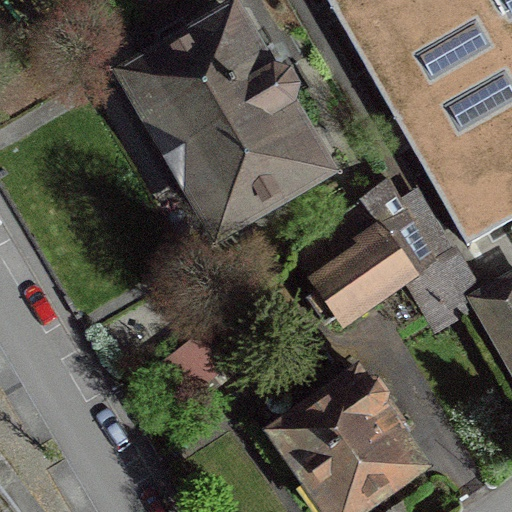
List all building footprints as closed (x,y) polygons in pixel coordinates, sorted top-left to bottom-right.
[(511,0),(327,0),(468,245),(511,219),(511,0)] [(274,49),(266,55),(238,4),(179,38),(187,48),(178,52),(166,58),(158,48),(111,78),(214,255),(339,179),(297,109),(299,107),(300,104),(301,102),(301,99),(301,96),(300,93),(299,89),(297,86),(295,84),(294,81),(292,78),(289,76),(287,74),(284,73),(281,72),(278,72),(274,72),(271,72),(268,74),(266,75),(265,74),(283,63),(274,49)] [(437,328),(464,312),(436,262),(389,180),(294,255),(319,291),(307,299),(325,325),(337,316),(343,325),(379,300),(383,305),(396,295),(392,291),(409,279),(437,328)] [(511,277),(474,299),(511,366),(511,277)] [(201,333),(162,364),(193,403),(232,372),(201,333)] [(351,511),(416,466),(378,412),(380,410),(381,408),(383,405),(384,403),(384,400),(384,397),(383,395),(382,392),(381,390),(379,388),(377,386),(375,384),(372,383),(370,383),(367,383),(364,383),(362,383),(359,385),(341,359),(317,377),(331,398),(279,435),(313,482),(311,485),(309,488),(308,491),(307,495),(307,498),(308,502),(309,505),(311,508),(314,510),(315,511),(351,511)] [(0,511),(19,511),(0,486),(0,511)]
